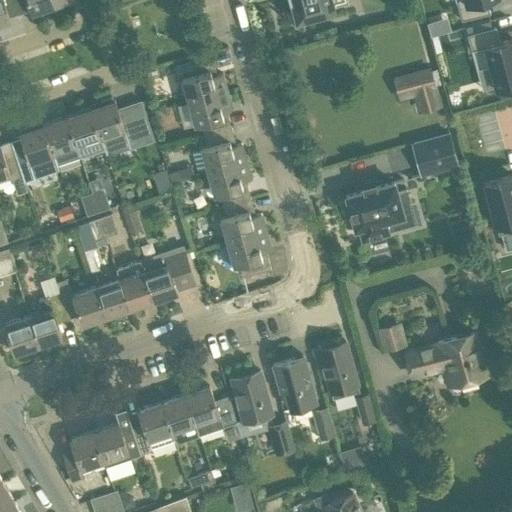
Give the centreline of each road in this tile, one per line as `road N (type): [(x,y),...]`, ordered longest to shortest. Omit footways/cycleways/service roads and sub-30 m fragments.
road 1 (residential): [(0,395),(287,293),(299,281),(301,263),(233,0)]
road 2 (residential): [(0,113),(115,74),(95,17),(0,49)]
road 3 (residential): [(61,511),(0,403)]
